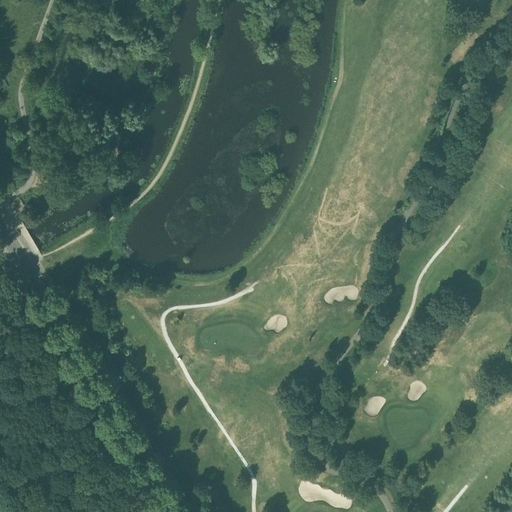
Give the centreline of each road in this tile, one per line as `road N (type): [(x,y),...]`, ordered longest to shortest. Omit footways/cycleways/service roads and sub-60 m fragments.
road 1 (track): [(43,272),(66,261),(104,261),(208,281),(242,267),(276,227),(315,155),(340,81),(348,0)]
road 2 (tertiary): [(170,511),(0,221)]
